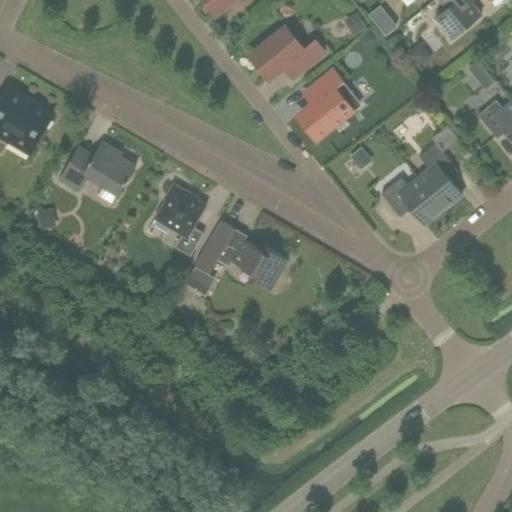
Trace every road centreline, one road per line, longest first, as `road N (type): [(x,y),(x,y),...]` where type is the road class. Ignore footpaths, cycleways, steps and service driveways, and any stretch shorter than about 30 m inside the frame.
road 1 (residential): [(349,223),(0,48)]
road 2 (residential): [(349,223),(169,0)]
road 3 (track): [(197,511),(108,442),(0,375)]
road 4 (tertiary): [(294,511),(472,376)]
road 5 (residential): [(402,286),(511,193)]
